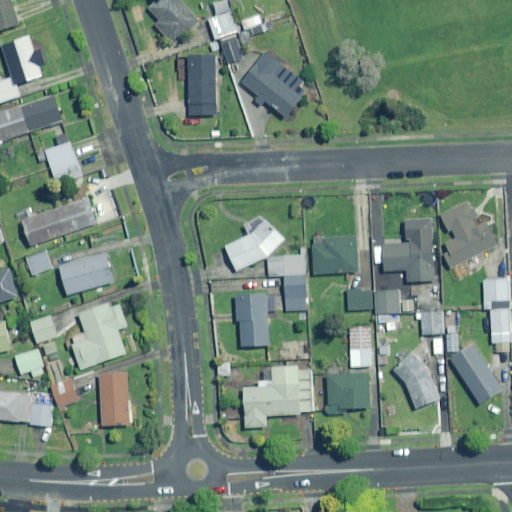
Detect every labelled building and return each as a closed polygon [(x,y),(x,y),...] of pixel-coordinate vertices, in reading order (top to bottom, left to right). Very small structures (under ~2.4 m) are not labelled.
[(0,0),(0,32),(20,25),(12,0),(0,0)] [(199,24),(176,0),(160,0),(150,10),(161,22),(157,26),(175,45),(199,24)] [(239,32),(229,0),(228,0),(214,5),(218,18),(210,20),(216,39),(239,32)] [(33,54),(27,34),(2,41),(16,85),(44,77),(41,68),(47,66),(42,51),(33,54)] [(244,60),(238,41),(222,46),(228,64),(244,60)] [(268,53),(244,83),(287,118),(302,99),(303,98),(297,93),(305,82),(268,53)] [(218,57),(191,57),(191,99),(192,116),(219,115),(218,57)] [(0,142),(63,122),(54,96),(0,113),(0,142)] [(82,175),(70,143),(46,152),(58,184),(82,175)] [(96,225),(88,200),(24,221),(32,246),(96,225)] [(450,269),(500,246),(489,223),(479,228),(476,229),(472,221),(478,218),(471,203),(443,216),(450,231),(454,230),(459,239),(447,245),(450,269)] [(265,223),(258,216),(246,228),(252,235),(226,247),(237,270),(269,257),(286,240),(268,221),(265,223)] [(435,281),(432,221),(407,222),(408,244),(384,245),(385,272),(408,271),(409,283),(435,281)] [(359,273),(358,238),(336,239),(336,246),(314,247),(315,275),(359,273)] [(52,270),(47,254),(28,259),(33,276),(52,270)] [(114,283),(107,255),(60,268),(68,296),(114,283)] [(285,276),(307,275),(306,256),(268,258),(270,277),(285,276)] [(307,275),(285,276),(287,314),(310,312),(307,275)] [(492,309),(511,308),(510,281),(484,282),(484,309),(492,309)] [(20,299),(15,283),(0,287),(0,292),(3,304),(20,299)] [(374,293),(348,291),(347,309),(373,311),(374,293)] [(400,313),(400,293),(377,293),(378,313),(400,313)] [(270,346),(267,294),(237,296),(238,321),(241,321),(242,347),(270,346)] [(128,327),(120,305),(111,308),(110,305),(80,315),(89,341),(73,346),(82,370),(127,354),(118,330),(128,327)] [(511,308),(492,309),(493,343),(511,343),(511,308)] [(444,334),(443,313),(422,313),(423,335),(444,334)] [(57,337),(51,317),(31,323),(38,344),(57,337)] [(0,353),(11,351),(5,321),(0,322),(0,353)] [(458,326),(447,326),(448,352),(459,352),(458,326)] [(372,367),(371,328),(351,329),(352,367),(372,367)] [(58,352),(55,343),(42,347),(44,356),(58,352)] [(291,344),(284,344),(285,361),(292,360),(291,344)] [(504,391),(475,345),(452,359),(481,405),(504,391)] [(31,371),(33,378),(43,375),(41,368),(44,368),(38,350),(16,357),(22,374),(31,371)] [(443,402),(433,374),(411,354),(393,373),(408,387),(416,411),(443,402)] [(298,371),(298,367),(274,368),(275,386),(244,388),(247,428),(268,427),(267,417),(313,414),(311,370),(298,371)] [(131,425),(127,373),(99,375),(103,427),(131,425)] [(372,409),(369,374),(327,377),(330,415),(347,413),(347,410),(372,409)] [(80,401),(71,379),(51,386),(59,409),(80,401)] [(37,405),(38,395),(0,391),(0,420),(32,423),(32,425),(51,427),(53,406),(37,405)]
